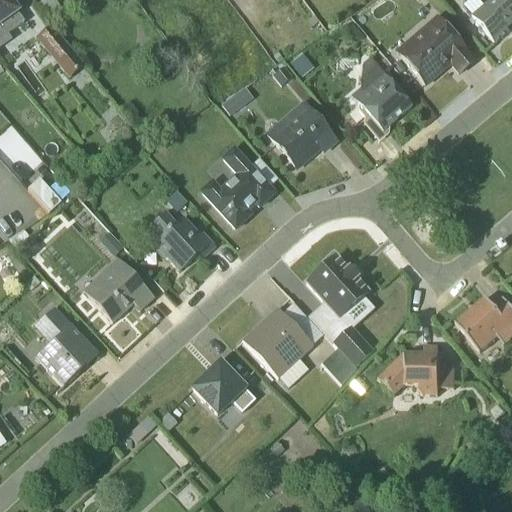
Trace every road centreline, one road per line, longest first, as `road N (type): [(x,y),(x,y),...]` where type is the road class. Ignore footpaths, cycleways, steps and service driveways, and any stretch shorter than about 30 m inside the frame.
road 1 (residential): [(0,502),(294,229),(369,204)]
road 2 (residential): [(369,204),(426,273),(445,279),(511,226)]
road 3 (residential): [(369,204),(511,89)]
